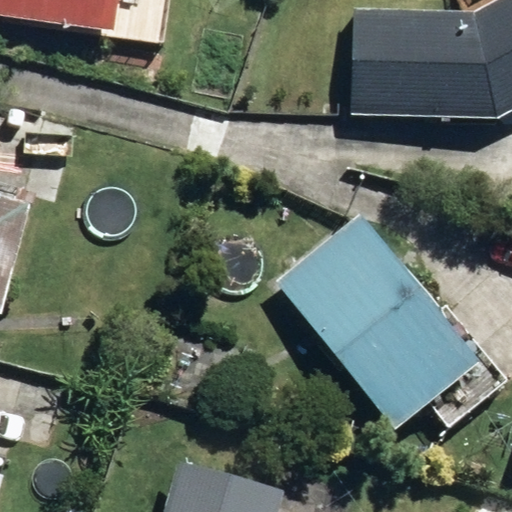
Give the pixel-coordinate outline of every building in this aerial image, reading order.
[(112,45),(168,53),(176,0),(0,0),(0,17),(114,34),(112,45)] [(346,117),(484,120),(511,105),(511,0),(497,0),(478,10),(349,6),(346,117)] [(0,313),(1,314),(31,207),(0,198),(0,313)] [(278,282),(395,432),(481,365),(362,215),(278,282)] [(163,511),(277,511),(282,493),(177,464),(163,511)]
